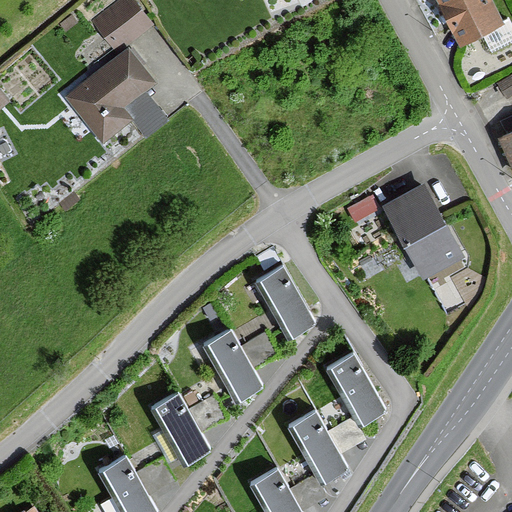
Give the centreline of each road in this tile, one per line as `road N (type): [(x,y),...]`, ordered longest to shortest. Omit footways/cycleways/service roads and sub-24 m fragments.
road 1 (residential): [(0,455),(247,236),(455,114)]
road 2 (secondary): [(511,337),(388,511)]
road 3 (residential): [(393,0),(455,114)]
